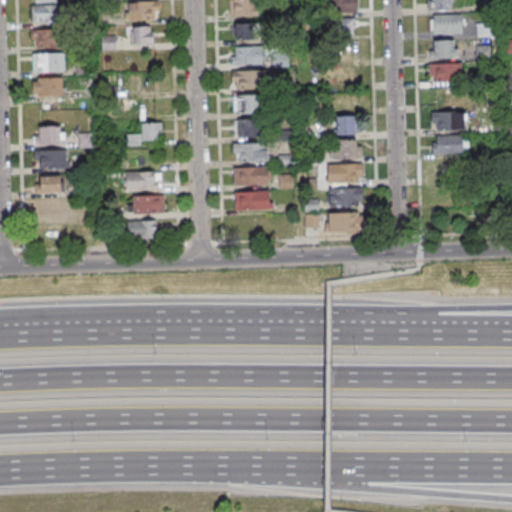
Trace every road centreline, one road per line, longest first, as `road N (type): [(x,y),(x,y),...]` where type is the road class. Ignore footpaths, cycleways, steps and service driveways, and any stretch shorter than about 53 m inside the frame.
road 1 (motorway): [(511,378),(0,380)]
road 2 (motorway): [(0,421),(511,421)]
road 3 (tertiary): [(420,253),(0,268)]
road 4 (motorway): [(198,468),(269,482),(511,500)]
road 5 (motorway): [(198,468),(511,471)]
road 6 (residential): [(202,261),(194,0)]
road 7 (residential): [(400,253),(392,0)]
road 8 (motorway): [(511,308),(369,311),(283,333)]
road 9 (motorway): [(511,333),(283,333)]
road 10 (motorway): [(0,472),(198,468)]
road 11 (motorway): [(152,333),(0,336)]
road 12 (motorway): [(283,333),(152,333)]
